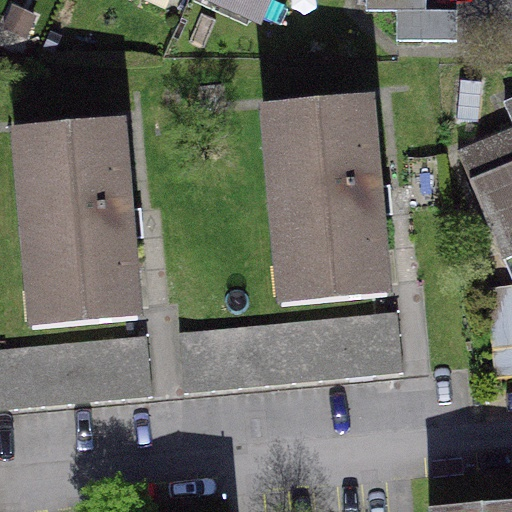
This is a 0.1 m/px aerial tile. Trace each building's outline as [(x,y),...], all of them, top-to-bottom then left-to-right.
[(212,0),(254,19),(262,0),(212,0)] [(421,14),(421,0),(361,0),(362,13),(393,13),(392,44),(452,44),(452,14),(421,14)] [(292,306),(381,298),(364,108),(275,116),(281,182),(268,183),(275,268),(289,267),(292,306)] [(43,329),(131,321),(115,131),(26,139),(32,205),(19,206),(26,291),(39,290),(43,329)] [(496,256),(511,249),(511,132),(455,156),(496,256)] [(398,376),(393,316),(175,337),(180,397),(398,376)] [(0,413),(147,400),(142,340),(0,352),(0,413)]
